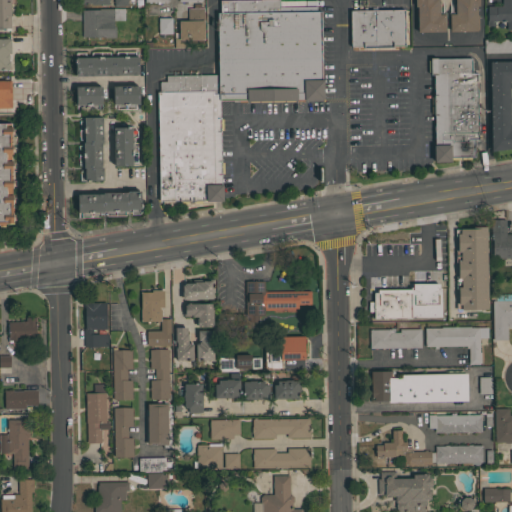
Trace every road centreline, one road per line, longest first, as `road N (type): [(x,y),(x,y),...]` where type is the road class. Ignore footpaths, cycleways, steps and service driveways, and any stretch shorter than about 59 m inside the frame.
road 1 (tertiary): [(335,216),(340,511)]
road 2 (tertiary): [(51,0),(58,265)]
road 3 (residential): [(58,265),(57,511)]
